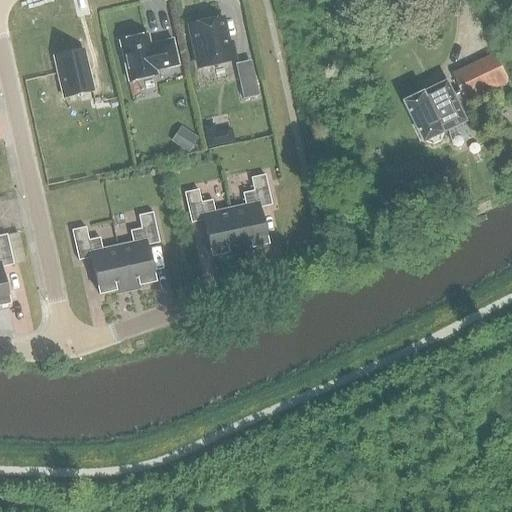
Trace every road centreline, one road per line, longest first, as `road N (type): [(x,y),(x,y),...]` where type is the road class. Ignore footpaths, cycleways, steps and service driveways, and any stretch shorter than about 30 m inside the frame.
road 1 (residential): [(64,355),(0,56)]
road 2 (residential): [(64,355),(166,318),(273,264)]
